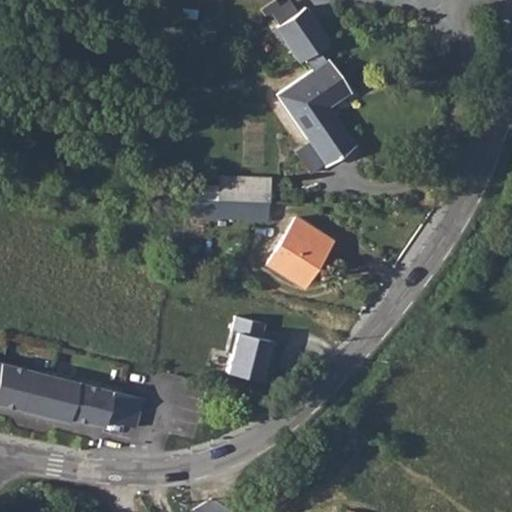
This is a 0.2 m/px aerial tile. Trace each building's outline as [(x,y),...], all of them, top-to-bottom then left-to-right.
[(262,17),(268,12),(276,7),(272,0),(258,10),(262,17)] [(268,12),(276,25),(295,12),(286,0),(276,7),(268,12)] [(310,71),(276,94),(322,159),(325,163),(352,145),(326,106),(349,90),(326,59),(324,61),(315,48),(325,41),(302,8),(295,12),(276,25),(283,36),(279,38),(296,62),(301,59),(310,71)] [(308,169),(322,159),(306,137),(292,147),(308,169)] [(268,177),(219,176),(219,199),(268,200),(268,177)] [(188,184),(188,198),(211,199),(219,199),(219,185),(188,184)] [(211,199),(211,217),(267,219),(268,200),(219,199),(211,199)] [(296,215),(266,262),(297,283),(307,267),(311,269),(330,239),(296,215)] [(238,331),(227,369),(264,381),(274,338),(264,335),(268,321),(239,314),(235,330),(238,331)] [(0,362),(0,403),(68,421),(69,417),(103,425),(105,419),(135,426),(142,397),(126,393),(55,376),(0,362)]
